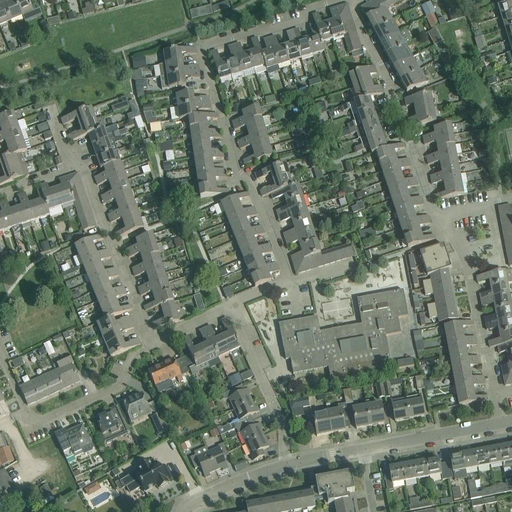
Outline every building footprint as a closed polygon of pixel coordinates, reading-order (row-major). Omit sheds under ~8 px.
[(0,0),(0,25),(11,21),(1,0),(0,0)] [(1,0),(11,21),(22,16),(15,1),(10,3),(8,0),(1,0)] [(17,0),(15,1),(22,16),(33,12),(28,0),(17,0)] [(378,13),(383,10),(378,0),(374,0),(372,2),(378,13)] [(378,0),(383,10),(386,8),(389,7),(384,0),(378,0)] [(498,6),(501,18),(511,14),(511,1),(494,7),(498,6)] [(367,4),(373,16),(378,13),(372,2),(367,4)] [(430,2),(421,6),(426,17),(433,14),(436,13),(430,2)] [(483,3),(472,7),(474,13),(485,9),(483,4),(483,3)] [(332,39),(344,36),(344,35),(342,30),(340,23),(338,18),(350,14),(347,4),(329,10),(333,21),(327,23),(332,39)] [(361,8),(366,19),(373,16),(367,4),(361,8)] [(471,6),(465,9),(467,15),(473,12),(471,6)] [(366,19),(373,31),(393,20),(386,8),(383,10),(378,13),(373,16),(366,19)] [(460,10),(449,14),(451,20),(463,17),(460,10)] [(321,43),(322,43),(332,39),(327,23),(322,25),(318,13),(312,15),(315,24),(321,43)] [(352,20),(350,14),(338,18),(340,23),(352,20)] [(435,29),(433,25),(438,23),(433,14),(426,17),(425,18),(432,31),(435,29)] [(467,15),(471,27),(477,25),(473,14),(467,15)] [(511,14),(501,18),(505,29),(511,26),(511,14)] [(354,26),(352,20),(340,23),(342,30),(354,26)] [(373,31),(380,43),(399,33),(393,20),(373,31)] [(307,39),(312,55),(324,52),(322,43),(321,43),(315,24),(309,26),(313,37),(307,39)] [(342,30),(344,35),(356,32),(354,26),(342,30)] [(292,31),(301,59),(312,55),(307,39),(302,41),(298,29),(292,31)] [(285,46),(290,62),(301,59),(292,31),(286,33),(290,44),(285,46)] [(344,36),(345,42),(357,38),(356,32),(344,35),(344,36)] [(380,43),(386,55),(406,45),(399,33),(380,43)] [(269,38),(278,66),(290,62),(285,46),(279,48),(275,36),(269,38)] [(480,37),(474,39),(478,50),(483,48),(480,37)] [(249,53),(254,69),(256,74),(266,71),(266,70),(265,66),(261,53),(262,53),(257,38),(251,40),(254,51),(249,53)] [(262,53),(261,53),(265,66),(266,70),(266,71),(268,75),(280,72),(278,66),(269,38),(263,40),(267,51),(262,53)] [(357,38),(345,42),(347,48),(359,44),(357,38)] [(11,43),(14,51),(21,48),(18,40),(11,43)] [(240,43),(234,45),(242,73),(254,69),(249,53),(243,55),(240,43)] [(359,44),(347,48),(349,54),(351,53),(356,52),(359,51),(361,50),(359,44)] [(231,59),(226,60),(231,77),(232,81),(244,78),(242,73),(234,45),(228,47),(231,59)] [(386,55),(393,68),(413,57),(406,45),(386,55)] [(165,65),(182,62),(181,55),(184,55),(184,56),(196,54),(195,48),(163,52),(165,65)] [(217,51),(211,53),(219,80),(231,77),(226,60),(220,62),(217,51)] [(482,56),(480,57),(480,59),(481,61),(496,57),(495,54),(495,52),(488,54),(482,56)] [(393,68),(400,80),(419,70),(413,57),(393,68)] [(140,58),(132,59),(134,69),(141,68),(140,58)] [(161,77),(199,72),(198,66),(186,68),(186,69),(183,69),(182,62),(165,65),(159,65),(159,66),(154,67),(156,78),(161,77)] [(349,75),(354,89),(371,83),(369,76),(377,74),(374,66),(349,75)] [(340,70),(332,73),(334,80),(343,76),(340,70)] [(400,80),(407,93),(426,82),(419,70),(400,80)] [(167,77),(167,79),(169,89),(186,86),(185,79),(187,79),(187,80),(200,78),(199,72),(161,77),(161,78),(167,77)] [(146,79),(135,81),(137,98),(144,97),(143,91),(147,90),(146,79)] [(369,97),(370,98),(383,93),(381,86),(373,88),(371,83),(354,89),(358,101),(369,97)] [(176,95),(178,108),(210,103),(209,97),(196,99),(196,100),(194,100),(193,93),(176,95)] [(414,105),(415,111),(433,108),(430,94),(404,99),(406,107),(414,105)] [(354,102),(350,104),(351,109),(353,116),(373,109),(370,98),(369,97),(358,101),(354,102)] [(324,102),(314,104),(317,115),(327,112),(324,102)] [(40,103),(33,106),(35,112),(42,109),(40,103)] [(179,120),(188,118),(196,117),(195,110),(198,110),(198,111),(210,109),(210,103),(178,108),(179,120)] [(152,105),(141,107),(143,113),(153,112),(152,105)] [(310,105),(298,108),(300,117),(312,113),(310,105)] [(92,108),(61,119),(63,125),(73,122),(72,121),(75,120),(77,119),(79,126),(96,119),(96,118),(92,108)] [(233,126),(261,118),(258,108),(249,111),(242,113),(244,119),(232,122),(233,126)] [(416,118),(408,119),(410,127),(436,122),(433,108),(415,111),(416,118)] [(373,109),(353,116),(356,122),(357,127),(377,120),(373,109)] [(153,112),(143,113),(148,125),(159,123),(158,117),(154,118),(153,112)] [(0,127),(0,128),(16,122),(13,113),(0,117),(0,127)] [(188,118),(189,128),(207,126),(206,120),(218,118),(217,114),(196,117),(188,118)] [(248,132),(264,128),(264,127),(271,125),(268,116),(261,118),(233,126),(235,130),(246,127),(248,132)] [(77,133),(67,136),(69,142),(79,139),(89,136),(88,135),(100,131),(100,130),(103,129),(106,128),(102,117),(96,119),(79,126),(82,132),(80,133),(77,134),(77,133)] [(142,123),(140,117),(132,120),(134,126),(142,123)] [(359,132),(356,133),(358,139),(360,138),(381,132),(377,120),(357,127),(359,132)] [(0,138),(20,132),(16,122),(0,128),(2,134),(0,134),(0,138)] [(423,141),(452,135),(450,125),(433,129),(434,134),(423,137),(423,141)] [(189,128),(191,138),(220,134),(219,130),(208,132),(207,126),(189,128)] [(238,141),(239,145),(267,137),(264,128),(248,132),(249,138),(238,141)] [(100,131),(88,135),(89,136),(92,146),(108,141),(112,140),(112,139),(110,135),(106,136),(103,129),(100,130),(100,131)] [(7,147),(23,141),(20,132),(0,138),(0,143),(5,142),(7,147)] [(53,138),(50,132),(43,134),(45,140),(53,138)] [(381,132),(360,138),(363,145),(364,150),(369,149),(371,154),(387,149),(385,143),(381,132)] [(156,143),(163,142),(162,133),(155,134),(156,143)] [(191,138),(193,148),(210,146),(209,140),(221,138),(220,134),(191,138)] [(437,148),(454,145),(452,135),(423,141),(424,145),(436,143),(437,148)] [(251,146),(253,152),(270,147),(267,137),(239,145),(240,149),(251,146)] [(299,140),(295,141),(297,149),(305,147),(302,139),(299,140)] [(108,141),(92,146),(96,158),(112,152),(117,150),(115,144),(114,144),(112,140),(108,141)] [(0,155),(0,160),(20,153),(27,151),(23,141),(7,147),(9,153),(0,155)] [(155,144),(159,153),(168,152),(166,142),(155,144)] [(152,149),(150,144),(145,146),(138,148),(141,155),(147,153),(146,151),(152,149)] [(376,153),(379,162),(395,157),(393,152),(405,148),(403,144),(387,149),(376,153)] [(427,161),(456,155),(454,145),(437,148),(438,154),(426,156),(427,161)] [(193,148),(194,158),(223,154),(222,150),(211,151),(210,146),(193,148)] [(255,157),(243,160),(244,165),(272,157),(270,147),(253,152),(255,157)] [(116,163),(120,162),(121,162),(117,150),(112,152),(96,158),(101,169),(104,168),(116,164),(116,163)] [(0,165),(1,165),(3,172),(25,164),(20,153),(0,160),(0,165)] [(194,158),(196,168),(213,166),(212,160),(224,158),(223,154),(194,158)] [(441,168),(458,165),(456,155),(427,161),(428,165),(440,163),(441,168)] [(379,162),(382,172),(410,163),(408,159),(397,163),(395,157),(379,162)] [(317,160),(310,162),(312,169),(319,166),(317,160)] [(96,182),(123,172),(120,162),(116,163),(116,164),(104,168),(106,173),(94,178),(96,182)] [(163,163),(164,172),(171,170),(170,162),(163,163)] [(382,172),(385,181),(402,176),(400,171),(411,167),(410,163),(382,172)] [(2,178),(0,179),(0,186),(29,176),(25,164),(3,172),(5,179),(3,180),(2,178)] [(273,181),(289,176),(285,164),(255,174),(257,180),(269,176),(268,175),(271,174),(273,181)] [(430,176),(431,180),(460,175),(458,165),(441,168),(442,174),(430,176)] [(153,179),(148,166),(141,168),(146,181),(153,179)] [(196,168),(197,178),(226,174),(225,169),(213,171),(213,166),(196,168)] [(111,187),(127,181),(123,172),(96,182),(97,186),(109,182),(111,187)] [(166,173),(167,182),(174,181),(172,172),(166,173)] [(77,173),(65,177),(67,183),(80,180),(77,173)] [(197,178),(199,188),(216,186),(215,180),(226,178),(226,174),(197,178)] [(348,175),(341,177),(343,184),(350,181),(348,175)] [(443,182),(445,188),(462,185),(460,175),(431,180),(432,184),(443,182)] [(293,187),(289,176),(273,181),(275,187),(272,188),(272,187),(260,191),(262,197),(271,194),(293,187)] [(385,181),(388,191),(416,182),(415,178),(403,182),(402,176),(385,181)] [(56,189),(61,207),(74,203),(73,201),(71,195),(69,189),(67,183),(65,177),(59,180),(62,187),(56,189)] [(80,180),(67,183),(69,189),(81,185),(80,180)] [(103,201),(130,191),(127,181),(111,187),(112,192),(101,196),(103,201)] [(388,191),(392,201),(408,195),(406,190),(417,186),(416,182),(388,191)] [(48,211),(61,207),(56,189),(49,191),(47,184),(39,186),(40,188),(48,211)] [(69,189),(71,195),(83,191),(81,185),(69,189)] [(286,202),(303,197),(299,185),(293,187),(271,194),(273,200),(284,196),(286,202)] [(434,196),(435,200),(463,195),(462,185),(445,188),(446,194),(434,196)] [(199,188),(200,198),(229,194),(228,189),(216,191),(216,186),(199,188)] [(35,203),(40,219),(50,216),(48,211),(40,188),(36,190),(40,201),(35,203)] [(71,195),(73,201),(85,197),(83,191),(71,195)] [(117,206),(133,200),(130,191),(103,201),(104,204),(115,200),(117,206)] [(219,215),(224,213),(240,206),(238,201),(249,197),(248,192),(215,206),(219,215)] [(21,195),(31,222),(40,219),(35,203),(29,205),(25,193),(21,195)] [(21,207),(16,209),(21,225),(31,222),(21,195),(17,196),(21,207)] [(392,201),(395,210),(422,201),(421,197),(410,201),(408,195),(392,201)] [(73,201),(74,203),(76,207),(88,203),(85,197),(73,201)] [(278,217),(306,209),(303,197),(286,202),(288,207),(276,211),(278,217)] [(6,200),(2,201),(11,229),(21,225),(16,209),(10,211),(6,200)] [(108,215),(109,219),(137,210),(133,200),(117,206),(119,211),(108,215)] [(0,207),(2,214),(0,214),(0,226),(2,232),(11,229),(2,201),(0,201),(0,207)] [(395,210),(398,220),(414,214),(412,209),(424,205),(422,201),(395,210)] [(88,203),(76,207),(77,213),(89,209),(88,203)] [(498,207),(500,218),(511,215),(511,213),(510,205),(498,207)] [(224,213),(228,222),(255,211),(254,207),(243,212),(240,206),(224,213)] [(91,215),(89,209),(77,213),(79,219),(91,215)] [(293,225),(310,220),(306,209),(278,217),(280,223),(291,219),(293,225)] [(122,219),(124,225),(140,219),(137,210),(109,219),(111,223),(122,219)] [(228,222),(232,231),(248,225),(246,220),(257,215),(255,211),(228,222)] [(398,220),(401,229),(429,220),(427,216),(416,220),(414,214),(398,220)] [(93,221),(91,215),(79,219),(81,224),(93,221)] [(511,215),(500,218),(501,224),(511,221),(511,215)] [(126,230),(114,234),(116,238),(143,229),(143,228),(148,226),(145,217),(140,219),(124,225),(126,230)] [(283,234),(285,240),(313,231),(310,220),(293,225),(295,230),(283,234)] [(401,229),(404,239),(421,233),(419,228),(430,224),(429,220),(401,229)] [(96,227),(93,221),(81,224),(84,231),(96,227)] [(511,221),(501,224),(502,230),(511,228),(511,221)] [(232,231),(236,241),(263,230),(261,226),(250,230),(248,225),(232,231)] [(368,229),(359,233),(362,242),(371,239),(368,229)] [(236,241),(240,250),(255,244),(253,238),(264,234),(263,230),(236,241)] [(299,242),(300,248),(317,243),(313,231),(285,240),(287,246),(299,242)] [(404,239),(408,248),(435,239),(434,235),(422,239),(421,233),(404,239)] [(511,234),(503,236),(505,242),(511,240),(511,234)] [(75,246),(79,255),(94,249),(92,244),(103,239),(102,235),(75,246)] [(127,253),(155,245),(152,235),(136,240),(138,246),(126,250),(127,253)] [(180,238),(173,240),(176,249),(183,246),(180,238)] [(302,253),(291,257),(296,274),(307,271),(303,260),(309,258),(315,256),(321,254),(317,243),(300,248),(302,253)] [(240,250),(243,259),(270,248),(269,244),(258,249),(255,244),(240,250)] [(142,259),(158,254),(155,245),(127,253),(129,258),(140,254),(142,259)] [(350,245),(344,246),(348,258),(354,256),(350,245)] [(438,247),(419,253),(422,262),(423,262),(425,271),(427,276),(430,275),(448,269),(451,268),(449,263),(446,254),(443,245),(439,246),(438,247)] [(344,246),(338,248),(342,260),(348,258),(344,246)] [(243,259),(247,269),(263,262),(261,257),(272,252),(270,248),(243,259)] [(338,248),(332,250),(336,262),(342,260),(338,248)] [(79,255),(82,265),(109,254),(108,250),(97,254),(94,249),(79,255)] [(332,250),(326,252),(330,264),(336,262),(332,250)] [(326,252),(321,254),(324,266),(330,264),(326,252)] [(82,265),(86,274),(102,267),(100,262),(111,258),(109,254),(82,265)] [(133,273),(161,264),(158,254),(142,259),(144,265),(132,269),(133,273)] [(324,266),(321,254),(315,256),(318,267),(324,266)] [(318,267),(315,256),(309,258),(312,269),(318,267)] [(312,269),(309,258),(303,260),(307,271),(312,269)] [(247,269),(251,278),(278,267),(276,263),(265,267),(263,262),(247,269)] [(148,279),(164,274),(161,264),(133,273),(135,277),(146,273),(148,279)] [(69,270),(61,274),(63,277),(66,276),(71,274),(81,270),(79,266),(69,270)] [(86,274),(90,283),(117,272),(115,268),(104,273),(102,267),(86,274)] [(217,270),(220,278),(228,275),(225,267),(217,270)] [(251,278),(255,287),(271,281),(268,275),(279,271),(278,267),(251,278)] [(431,280),(422,282),(424,289),(452,283),(451,275),(449,275),(448,269),(430,275),(430,276),(431,280)] [(489,281),(490,287),(507,284),(511,282),(511,281),(510,270),(476,277),(477,283),(489,281)] [(90,283),(94,293),(110,286),(108,281),(119,276),(117,272),(90,283)] [(139,292),(167,283),(164,274),(148,279),(150,284),(138,288),(139,292)] [(152,292),(154,298),(170,293),(167,283),(139,292),(141,296),(152,292)] [(452,283),(424,289),(425,296),(433,294),(434,299),(453,295),(452,292),(454,292),(452,283)] [(480,294),(481,301),(511,295),(511,294),(509,295),(507,284),(490,287),(491,292),(480,294)] [(94,293),(98,302),(125,291),(123,287),(112,291),(110,286),(94,293)] [(231,286),(224,289),(227,297),(235,294),(231,286)] [(317,317),(278,324),(283,350),(284,350),(286,360),(290,359),(293,374),(306,372),(328,368),(331,384),(341,382),(377,375),(376,370),(391,367),(386,336),(401,334),(398,319),(408,317),(403,290),(357,299),(362,325),(320,332),(317,317)] [(98,302),(102,311),(117,305),(115,299),(126,295),(125,291),(98,302)] [(145,311),(161,306),(173,302),(170,293),(154,298),(156,303),(144,307),(145,311)] [(435,304),(427,305),(428,312),(457,307),(455,299),(454,299),(453,295),(434,299),(435,304)] [(494,304),(495,311),(511,308),(511,307),(511,306),(511,295),(481,301),(482,307),(494,304)] [(165,319),(151,324),(153,330),(179,322),(173,302),(161,306),(165,319)] [(102,311),(105,320),(113,317),(113,318),(132,309),(131,305),(120,310),(117,305),(102,311)] [(457,307),(428,312),(429,319),(438,317),(439,323),(457,319),(457,316),(458,315),(457,307)] [(484,318),(485,324),(511,319),(511,312),(511,308),(495,311),(496,316),(484,318)] [(97,324),(101,335),(131,323),(129,317),(117,322),(118,323),(115,324),(113,318),(113,317),(105,320),(97,324)] [(222,337),(229,353),(240,347),(227,318),(221,321),(226,332),(227,332),(228,334),(222,337)] [(499,334),(511,331),(511,319),(485,324),(486,330),(498,328),(499,334)] [(444,327),(446,337),(463,333),(461,328),(473,326),(473,321),(444,327)] [(101,335),(106,346),(122,339),(119,333),(122,332),(122,333),(134,328),(131,323),(101,335)] [(205,329),(218,358),(229,353),(222,337),(216,340),(214,338),(216,337),(210,326),(205,329)] [(200,348),(208,363),(218,358),(205,329),(199,331),(204,343),(205,342),(207,345),(200,348)] [(64,335),(67,340),(74,337),(71,331),(64,335)] [(490,348),(498,347),(511,343),(511,331),(499,334),(500,340),(488,342),(490,348)] [(446,337),(448,346),(476,341),(475,337),(464,339),(463,333),(446,337)] [(195,366),(190,369),(191,371),(193,376),(210,368),(208,363),(200,348),(194,351),(193,348),(194,347),(189,336),(183,339),(195,366)] [(122,339),(106,346),(111,357),(141,345),(138,339),(127,344),(127,345),(124,346),(122,339)] [(448,346),(450,356),(466,353),(465,348),(477,345),(476,341),(448,346)] [(507,352),(508,359),(511,358),(511,343),(498,347),(499,354),(507,352)] [(450,356),(451,366),(480,361),(479,357),(467,359),(466,353),(450,356)] [(58,369),(67,388),(80,382),(72,364),(73,363),(70,356),(56,363),(59,369),(58,369)] [(190,369),(188,366),(184,357),(175,362),(173,359),(162,364),(162,365),(148,371),(155,386),(169,380),(169,381),(176,378),(179,383),(184,381),(181,375),(191,371),(190,369)] [(20,358),(12,362),(15,369),(24,365),(20,358)] [(509,365),(501,366),(505,386),(511,385),(509,373),(511,372),(511,358),(508,359),(509,365)] [(398,368),(413,366),(412,359),(397,362),(398,368)] [(451,366),(453,376),(470,373),(469,367),(481,365),(480,361),(451,366)] [(45,375),(54,394),(67,388),(58,369),(45,375)] [(250,371),(241,376),(243,382),(253,377),(250,371)] [(453,376),(455,386),(484,381),(483,376),(471,379),(470,373),(453,376)] [(32,381),(41,400),(54,394),(45,375),(32,381)] [(239,375),(229,380),(233,386),(242,382),(240,377),(239,375)] [(425,389),(424,387),(422,376),(415,378),(418,390),(425,389)] [(19,387),(28,406),(41,400),(32,381),(19,387)] [(455,386),(457,396),(474,393),(473,387),(484,385),(484,381),(455,386)] [(382,384),(385,397),(392,396),(390,387),(389,383),(382,384)] [(376,385),(378,398),(385,397),(382,384),(376,385)] [(235,389),(221,395),(223,399),(226,400),(228,399),(234,410),(252,401),(249,395),(251,394),(249,389),(238,394),(235,389)] [(343,391),(346,404),(353,403),(351,390),(343,391)] [(457,396),(459,406),(487,401),(486,396),(475,398),(474,393),(457,396)] [(123,403),(127,412),(132,423),(151,414),(142,394),(123,403)] [(420,396),(406,398),(409,417),(416,415),(416,418),(424,416),(420,396)] [(308,398),(289,402),(291,410),(309,407),(308,398)] [(391,401),(393,412),(395,422),(402,420),(402,418),(409,417),(406,398),(391,401)] [(233,424),(236,429),(253,421),(250,415),(259,411),(257,407),(255,408),(252,401),(234,410),(239,421),(233,424)] [(369,401),(366,402),(370,426),(384,424),(380,404),(371,406),(370,402),(369,401)] [(0,403),(0,418),(9,414),(4,402),(0,403)] [(352,409),(354,419),(356,429),(370,426),(366,402),(365,402),(366,406),(352,409)] [(345,404),(337,406),(338,410),(327,413),(331,434),(345,431),(342,417),(348,416),(345,404)] [(327,413),(323,413),(313,415),(317,436),(331,434),(327,413)] [(98,424),(104,440),(106,444),(130,434),(123,419),(116,422),(112,414),(107,417),(106,414),(98,417),(100,423),(98,424)] [(169,431),(160,415),(152,418),(160,435),(169,431)] [(240,433),(246,445),(264,436),(261,429),(263,428),(260,424),(255,426),(253,421),(236,429),(238,434),(240,433)] [(54,434),(67,461),(93,449),(83,427),(73,432),(74,435),(68,437),(66,432),(65,429),(54,434)] [(220,427),(217,428),(221,436),(227,433),(224,428),(220,427)] [(217,429),(209,433),(212,439),(219,435),(217,429)] [(228,434),(231,439),(237,436),(235,431),(228,434)] [(246,445),(249,452),(253,461),(265,456),(262,450),(269,447),(264,436),(246,445)] [(188,442),(181,445),(183,451),(191,447),(188,442)] [(219,448),(208,453),(216,471),(222,468),(223,470),(228,468),(223,457),(229,455),(224,444),(218,446),(219,448)] [(500,447),(499,447),(502,463),(511,461),(511,452),(511,445),(507,446),(506,446),(506,445),(499,446),(500,447)] [(488,449),(487,449),(490,465),(502,463),(499,447),(498,447),(495,448),(494,448),(493,447),(487,448),(488,449)] [(8,448),(0,450),(0,458),(3,466),(13,462),(8,448)] [(190,458),(191,460),(195,469),(200,467),(205,478),(210,476),(209,474),(216,471),(208,453),(205,448),(194,453),(195,456),(190,458)] [(475,452),(474,452),(477,468),(490,465),(487,449),(486,450),(483,450),(481,450),(481,449),(475,450),(475,452)] [(463,454),(462,454),(465,470),(477,468),(474,452),(471,452),(469,453),(469,451),(463,453),(463,454)] [(451,462),(445,463),(448,479),(454,478),(453,472),(465,470),(462,454),(459,455),(457,455),(457,454),(451,455),(451,456),(450,456),(451,462)] [(427,461),(425,461),(429,477),(441,475),(442,480),(448,479),(445,463),(439,464),(438,459),(437,459),(434,459),(433,460),(432,458),(426,459),(427,461)] [(139,470),(118,482),(122,489),(126,487),(130,494),(142,487),(145,493),(156,486),(158,490),(169,484),(168,481),(174,477),(175,479),(181,476),(176,467),(175,466),(170,469),(168,467),(162,471),(158,464),(155,460),(150,464),(149,462),(139,468),(139,470)] [(245,461),(234,466),(236,471),(247,466),(245,461)] [(414,463),(413,463),(416,480),(429,477),(425,461),(422,462),(420,462),(420,461),(414,462),(414,463)] [(402,465),(401,466),(404,482),(416,480),(413,463),(410,464),(408,464),(408,463),(402,464),(402,465)] [(390,474),(384,475),(387,491),(393,489),(392,484),(404,482),(401,466),(398,466),(396,466),(396,465),(390,466),(390,468),(389,468),(390,474)] [(117,468),(112,471),(115,477),(120,474),(117,468)] [(0,511),(2,511),(5,511),(0,502),(0,494),(14,486),(4,469),(0,471),(0,511)] [(79,471),(72,474),(76,482),(83,479),(81,475),(79,471)] [(325,505),(347,500),(346,493),(354,492),(351,473),(342,475),(342,477),(335,479),(335,476),(332,477),(332,479),(325,481),(324,478),(315,480),(317,488),(311,489),(311,492),(314,508),(315,508),(314,502),(324,500),(325,505)] [(97,482),(84,489),(88,496),(101,489),(97,482)] [(493,486),(495,495),(508,492),(507,487),(506,487),(506,484),(503,484),(503,483),(496,484),(497,486),(493,486)] [(39,490),(44,499),(53,494),(47,485),(39,490)] [(294,511),(306,510),(314,508),(311,492),(304,494),(304,491),(298,492),(298,495),(291,496),(291,493),(284,494),(285,497),(278,498),(277,496),(271,497),(272,500),(265,501),(264,498),(258,499),(259,502),(252,504),(251,501),(242,502),(243,511),(294,511)] [(347,500),(335,503),(336,511),(355,511),(355,510),(353,510),(351,504),(354,503),(353,499),(347,500)]
